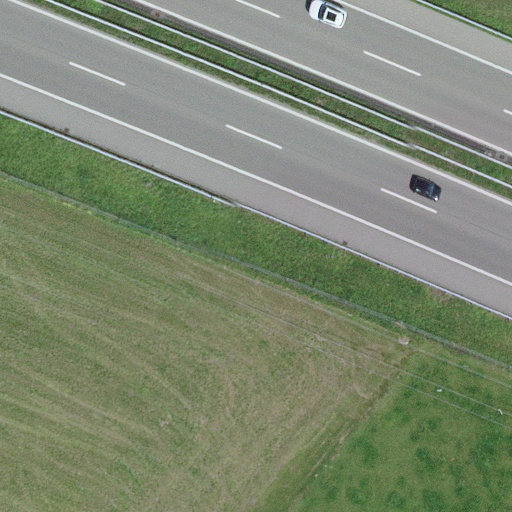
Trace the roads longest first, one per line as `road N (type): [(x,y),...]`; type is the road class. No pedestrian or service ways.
road 1 (motorway): [(0,37),(511,248)]
road 2 (motorway): [(511,113),(239,0)]
